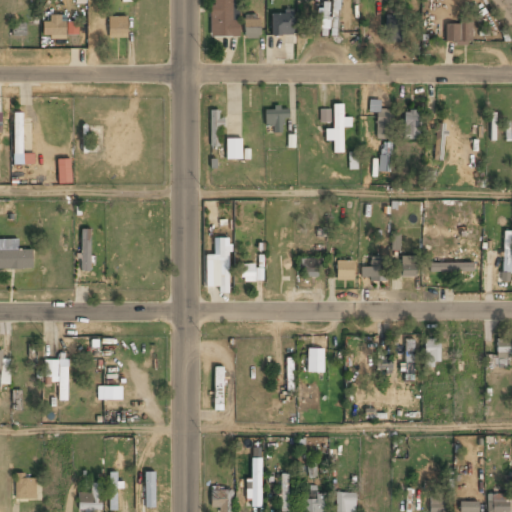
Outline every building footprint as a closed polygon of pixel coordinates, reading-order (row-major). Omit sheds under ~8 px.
[(209,0),(210,38),(238,38),(237,0),(209,0)] [(338,0),(330,0),(330,2),(322,2),(322,8),(313,8),(313,30),(320,30),(320,36),(337,36),(338,0)] [(270,14),(270,36),(291,36),(291,14),(270,14)] [(244,39),(258,39),(258,16),(244,16),(244,39)] [(401,16),(385,16),(385,43),(401,43),(401,16)] [(61,17),(49,17),(49,35),(75,35),(75,23),(61,23),(61,17)] [(107,36),(126,36),(126,17),(107,17),(107,36)] [(470,24),(445,24),(445,44),(470,44),(470,24)] [(333,129),(325,130),(325,142),(332,141),(333,155),(343,154),(342,128),(350,127),(350,118),(342,118),(341,105),(332,105),(333,129)] [(272,133),(286,133),(286,109),(264,109),(264,127),(272,127),(272,133)] [(319,122),(330,122),(330,109),(319,109),(319,122)] [(375,140),(390,140),(390,109),(375,109),(375,140)] [(220,110),(209,110),(209,147),(220,147),(220,110)] [(402,111),(402,140),(420,140),(420,111),(402,111)] [(22,164),(22,113),(12,113),(12,164),(22,164)] [(434,161),(443,161),(443,124),(434,124),(434,161)] [(225,140),(225,160),(240,160),(240,140),(225,140)] [(389,172),(391,143),(380,143),(379,172),(389,172)] [(356,152),(348,152),(348,170),(357,169),(356,152)] [(57,178),(70,177),(69,159),(56,159),(57,178)] [(78,272),(89,272),(89,231),(78,231),(78,272)] [(511,232),(503,232),(503,276),(511,276),(511,232)] [(398,235),(390,235),(390,250),(398,250),(398,235)] [(228,239),(217,240),(217,255),(205,256),(206,287),(217,287),(218,294),(229,294),(228,239)] [(0,269),(31,269),(31,251),(18,251),(18,240),(0,240),(0,269)] [(368,282),(384,282),(384,258),(368,258),(368,282)] [(415,258),(399,258),(399,279),(415,279),(415,258)] [(298,278),(319,278),(319,260),(298,260),(298,278)] [(335,263),(335,281),(352,281),(352,263),(335,263)] [(429,274),(472,274),(472,263),(429,263),(429,274)] [(239,266),(240,283),(254,282),(253,265),(239,266)] [(403,340),(403,383),(413,383),(413,340),(403,340)] [(439,342),(423,342),(423,368),(439,368),(439,342)] [(511,343),(496,343),(496,358),(511,358),(511,343)] [(322,349),(306,349),(306,373),(322,373),(322,349)] [(286,358),(285,391),(293,391),(293,358),(286,358)] [(366,358),(364,369),(387,373),(389,362),(366,358)] [(44,378),(58,378),(58,401),(66,401),(66,366),(58,366),(58,360),(44,360),(44,378)] [(0,384),(8,384),(8,362),(0,362),(0,384)] [(222,410),(223,367),(214,367),(213,410),(222,410)] [(315,477),(315,464),(307,464),(307,477),(315,477)] [(154,507),(154,472),(144,472),(144,508),(154,507)] [(116,473),(108,473),(108,510),(116,510),(116,473)] [(279,475),(279,511),(287,511),(287,475),(279,475)] [(13,477),(13,501),(33,501),(33,477),(13,477)] [(209,488),(209,509),(218,509),(218,511),(231,511),(231,488),(209,488)] [(97,511),(97,493),(77,493),(77,511),(97,511)] [(334,511),(355,511),(355,494),(334,494),(334,511)] [(302,511),(324,511),(324,495),(302,495),(302,511)] [(508,511),(508,496),(487,496),(487,511),(508,511)] [(428,511),(443,511),(443,497),(428,497),(428,511)] [(476,511),(476,503),(458,503),(458,511),(476,511)]
